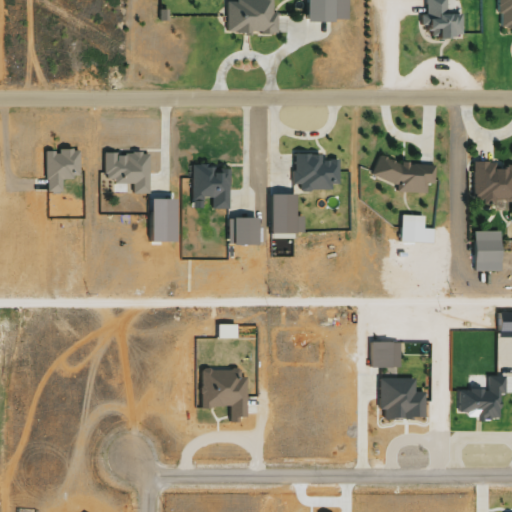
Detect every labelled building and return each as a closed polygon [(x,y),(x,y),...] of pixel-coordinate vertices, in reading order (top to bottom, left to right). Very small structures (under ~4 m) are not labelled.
[(221,32),(231,32),(231,34),(242,34),(249,34),(249,32),(256,31),(256,36),(276,35),(276,18),(275,14),(270,14),(270,11),(270,0),(231,0),(231,3),(224,3),(220,3),(220,9),(221,28),(221,32)] [(299,22),(299,18),(299,0),(342,0),(342,22),(326,22),(299,22)] [(421,0),(420,17),(414,17),(414,26),(419,26),(419,32),(425,38),(432,38),(432,40),(440,40),(440,38),(453,38),(453,34),(458,33),(458,17),(442,17),(442,0),(421,0)] [(76,152),(54,152),(54,155),(41,155),(40,181),(44,181),(44,188),(44,193),(58,193),(58,181),(75,182),(76,152)] [(97,155),(97,179),(106,179),(106,185),(127,185),(126,195),(144,195),(144,176),(144,155),(118,154),(116,157),(115,157),(112,157),(112,154),(97,155)] [(366,176),(393,186),(391,192),(400,193),(421,195),(422,185),(429,185),(429,167),(415,167),(399,161),(377,154),(366,176)] [(288,155),(317,156),(318,161),(322,161),(322,158),(337,159),(336,187),(329,187),(329,192),(308,191),(308,194),(294,194),(295,186),(287,186),(288,157),(288,155)] [(468,163),(466,198),(473,198),(473,207),(487,208),(487,202),(511,202),(511,167),(493,167),(493,165),(488,164),(468,163)] [(186,202),(199,202),(200,197),(207,197),(207,210),(225,211),(226,197),(225,190),(226,170),(207,170),(207,168),(207,166),(187,166),(186,202)] [(265,194),(265,233),(298,232),(298,216),(290,216),(290,193),(265,194)] [(225,245),(255,245),(255,220),(250,219),(242,219),(225,219),(225,245)] [(429,245),(396,244),(396,223),(408,223),(421,223),(421,230),(429,230),(429,245)] [(511,224),(502,224),(502,242),(511,242),(511,224)] [(468,233),(468,273),(496,272),(496,233),(481,233),(468,233)] [(230,338),(230,324),(211,324),(211,338),(230,338)] [(365,367),(394,367),(393,342),(365,342),(365,367)] [(225,406),(225,420),(242,419),(242,411),(248,411),(248,405),(242,405),(242,377),(235,377),(235,371),(227,371),(227,375),(206,375),(207,406),(225,406)] [(454,389),(454,413),(471,413),(471,419),(494,419),(494,393),(501,393),(500,375),(483,376),(483,388),(454,389)]
